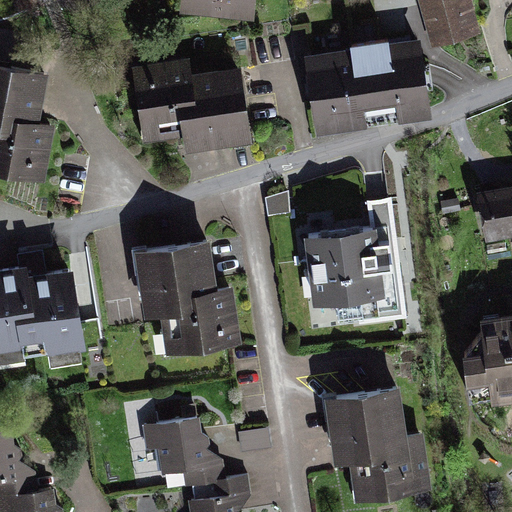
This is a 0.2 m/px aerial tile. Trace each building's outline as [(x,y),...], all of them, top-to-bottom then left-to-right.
[(472,0),(436,0),(425,3),(437,42),(481,29),(472,0)] [(411,35),(305,53),(317,125),(423,108),(411,35)] [(217,56),(153,62),(159,126),(198,122),(200,139),(264,133),(258,69),(219,72),(217,56)] [(51,71),(0,62),(0,165),(53,175),(61,130),(41,126),(51,71)] [(511,178),(472,186),(480,229),(511,223),(511,178)] [(286,191),(266,195),(270,214),(290,210),(286,191)] [(361,222),(302,228),(309,294),(320,293),(321,306),(348,304),(349,315),(390,311),(385,260),(400,259),(397,231),(384,232),(380,191),(358,193),(361,222)] [(220,238),(146,247),(154,311),(169,309),(174,348),(242,340),(235,283),(226,284),(220,238)] [(108,301),(138,299),(135,245),(104,247),(108,301)] [(46,259),(0,266),(0,350),(2,361),(42,354),(40,340),(64,336),(67,354),(105,348),(91,262),(48,269),(46,259)] [(511,298),(468,303),(470,322),(452,338),(458,387),(511,381),(511,298)] [(414,381),(339,392),(348,457),(363,455),(368,493),(440,482),(432,431),(422,432),(414,381)] [(195,484),(225,479),(222,453),(213,452),(205,415),(144,424),(147,460),(166,458),(167,472),(192,469),(195,484)] [(241,427),(242,449),(272,447),(270,425),(241,427)] [(0,497),(38,492),(35,470),(26,468),(18,427),(0,429),(0,497)] [(225,479),(195,484),(198,500),(190,502),(191,511),(245,511),(245,506),(256,504),(253,474),(225,479)] [(38,492),(0,497),(0,503),(2,511),(69,511),(60,489),(38,492)]
